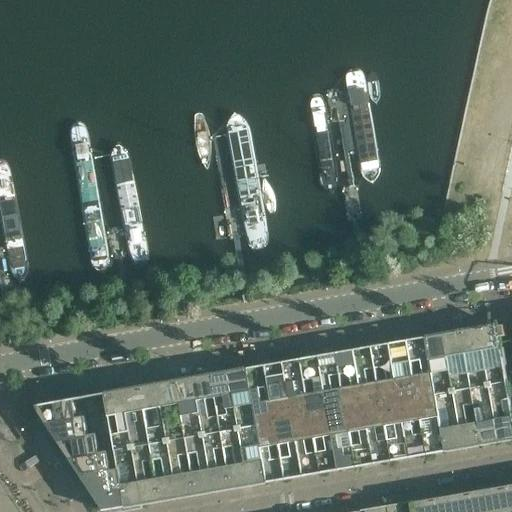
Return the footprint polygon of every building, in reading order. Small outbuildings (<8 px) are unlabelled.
[(347,85),(348,86),(359,163),(360,165),(361,167),(362,169),(364,171),(365,173),(367,174),(369,175),(371,176),(373,175),(374,174),(375,172),(376,170),(377,169),(378,167),(378,165),(378,163),(365,85),(365,83),(364,81),(363,80),(362,79),(361,78),(360,77),(358,76),(357,76),(355,76),(354,76),(352,77),(351,78),(350,79),(349,80),(348,82),(348,83),(347,85)] [(312,113),(313,115),(324,191),(325,194),(326,196),(327,198),(329,199),(330,201),(332,203),(334,204),(336,205),(338,204),(339,202),(340,201),(341,199),(342,197),(343,195),(343,193),(343,191),(330,113),(330,111),(329,110),(328,108),(327,107),(326,106),(325,105),(323,105),(322,104),(320,104),(319,105),(317,105),(316,106),(315,107),(314,109),(313,110),(313,112),(312,113)] [(71,125),(71,142),(91,261),(92,263),(93,265),(95,267),(96,269),(98,271),(100,272),(102,274),(105,275),(106,273),(108,271),(109,268),(110,266),(111,263),(111,261),(111,258),(91,139),(87,123),(86,122),(85,121),(83,120),(82,119),(80,119),(79,119),(77,119),(76,119),(74,120),(73,121),(72,122),(71,123),(71,125)] [(229,135),(248,230),(248,232),(249,234),(250,236),(251,238),(253,240),(254,241),(256,243),(257,244),(258,244),(260,244),(261,244),(262,244),(263,244),(264,243),(265,242),(266,241),(267,240),(268,238),(269,236),(269,234),(270,232),(270,230),(270,228),(269,226),(249,129),(248,127),(247,126),(246,124),(244,123),(243,121),(241,121),(239,120),(237,119),(235,121),(234,122),(232,124),(231,125),(230,127),(230,129),(229,131),(229,133),(229,135)] [(194,144),(194,146),(206,222),(206,224),(207,226),(209,228),(210,230),(212,232),(213,233),(215,235),(217,236),(219,235),(220,233),(222,232),(223,230),(223,228),(224,226),(224,224),(224,222),(211,144),(211,142),(210,141),(210,139),(209,138),(208,137),(206,136),(205,135),(203,135),(201,135),(200,136),(198,136),(197,137),(196,138),(195,140),(194,141),(194,143),(194,144)] [(110,157),(128,252),(129,254),(130,256),(131,258),(132,260),(133,262),(135,264),(137,265),(138,266),(139,266),(140,266),(141,266),(143,266),(144,266),(145,265),(146,264),(147,263),(148,262),(149,260),(150,258),(150,256),(150,254),(150,252),(150,250),(150,249),(130,151),(129,150),(128,148),(127,146),(125,145),(123,144),(121,143),(119,142),(117,141),(116,143),(114,144),(113,146),(112,147),(111,149),(110,151),(110,153),(110,155),(110,157)] [(0,156),(0,210),(9,266),(10,268),(11,270),(12,271),(13,272),(14,274),(16,275),(18,275),(19,276),(21,276),(23,275),(24,274),(25,273),(26,272),(27,270),(28,269),(28,267),(28,265),(28,263),(11,165),(6,156),(0,156)] [(503,349),(499,326),(481,329),(485,352),(503,349)] [(491,387),(485,352),(481,329),(463,332),(463,334),(473,390),(491,387)] [(473,390),(463,334),(463,332),(445,336),(445,337),(455,393),(473,390)] [(455,393),(445,337),(445,336),(427,339),(428,341),(437,396),(455,393)] [(437,396),(428,341),(427,339),(409,342),(419,399),(437,396)] [(419,399),(409,342),(391,345),(401,402),(419,399)] [(401,402),(391,345),(374,348),(384,405),(401,402)] [(384,405),(374,348),(356,351),(366,408),(384,405)] [(509,383),(503,349),(485,352),(491,387),(509,383)] [(366,408),(356,351),(338,354),(348,412),(366,408)] [(348,412),(338,354),(320,357),(330,415),(348,412)] [(330,415),(320,357),(302,361),(312,418),(330,415)] [(312,418),(302,361),(284,364),(294,421),(312,418)] [(294,421),(284,364),(266,367),(276,424),(294,421)] [(276,424),(266,367),(248,370),(258,427),(276,424)] [(258,427),(248,370),(230,373),(230,374),(240,430),(258,427)] [(240,430),(230,374),(230,373),(213,376),(213,377),(223,434),(240,430)] [(223,434),(213,377),(213,376),(195,379),(195,380),(205,437),(223,434)] [(205,437),(195,380),(195,379),(177,383),(187,440),(205,437)] [(187,440),(177,383),(159,386),(169,443),(187,440)] [(511,418),(511,401),(509,383),(491,387),(497,421),(511,418)] [(169,443),(159,386),(142,389),(151,446),(169,443)] [(501,444),(497,421),(491,387),(473,390),(483,447),(501,444)] [(151,446),(142,389),(124,392),(133,449),(151,446)] [(483,447),(473,390),(455,393),(465,450),(483,447)] [(133,449),(124,392),(105,395),(109,414),(112,433),(115,452),(133,449)] [(465,450),(455,393),(437,396),(447,453),(465,450)] [(109,414),(105,395),(38,407),(50,425),(109,414)] [(447,453),(437,396),(419,399),(429,456),(434,456),(434,455),(447,453)] [(429,456),(419,399),(401,402),(411,459),(423,457),(429,456)] [(411,459),(401,402),(384,405),(394,463),(398,462),(411,459)] [(394,463),(384,405),(366,408),(376,466),(394,463)] [(376,466),(366,408),(348,412),(358,469),(363,468),(376,466)] [(358,469),(348,412),(330,415),(340,472),(352,470),(358,469)] [(112,433),(109,414),(50,425),(61,442),(112,433)] [(340,472),(330,415),(312,418),(322,475),(340,472)] [(322,475),(312,418),(294,421),(304,478),(317,476),(322,475)] [(511,441),(511,418),(497,421),(501,444),(511,441)] [(304,478),(294,421),(276,424),(286,481),(304,478)] [(286,481),(276,424),(258,427),(268,484),(286,481)] [(268,484),(258,427),(240,430),(251,488),(268,484)] [(251,488),(240,430),(223,434),(233,491),(251,488)] [(115,452),(112,433),(61,442),(73,460),(115,452)] [(233,491),(223,434),(205,437),(215,494),(233,491)] [(215,494),(205,437),(187,440),(196,494),(197,496),(197,497),(215,494)] [(196,494),(187,440),(169,443),(179,500),(197,497),(197,496),(196,494)] [(179,500),(169,443),(151,446),(161,503),(179,500)] [(161,503),(151,446),(133,449),(143,506),(161,503)] [(110,511),(143,506),(133,449),(115,452),(119,471),(122,490),(96,495),(107,511),(110,511)] [(119,471),(115,452),(73,460),(84,477),(119,471)] [(122,490),(119,471),(84,477),(96,495),(122,490)] [(511,511),(511,486),(511,494),(511,511),(505,511),(501,488),(494,489),(495,493),(485,494),(484,491),(478,492),(478,496),(468,497),(468,494),(461,495),(462,498),(452,500),(451,497),(444,498),(445,501),(435,503),(435,500),(428,501),(429,504),(419,506),(418,502),(412,504),(413,511),(511,511)]
